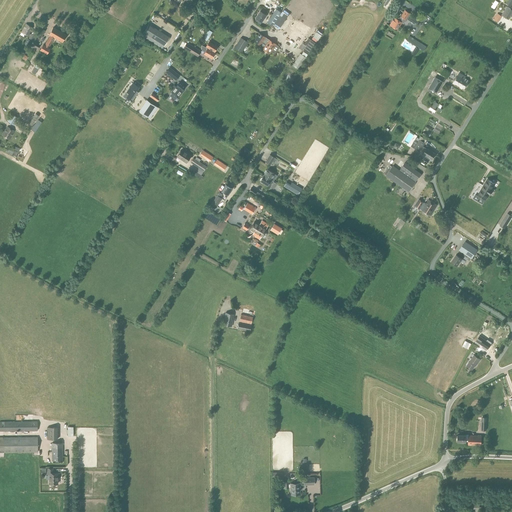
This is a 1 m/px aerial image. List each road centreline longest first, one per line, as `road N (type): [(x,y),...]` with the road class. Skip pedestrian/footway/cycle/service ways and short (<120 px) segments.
road 1 (unclassified): [(432,175),(297,101),(258,156)]
road 2 (unclassified): [(511,327),(432,272),(451,231),(432,175)]
road 3 (unclassified): [(432,175),(511,51)]
road 4 (unclassified): [(445,462),(333,511)]
